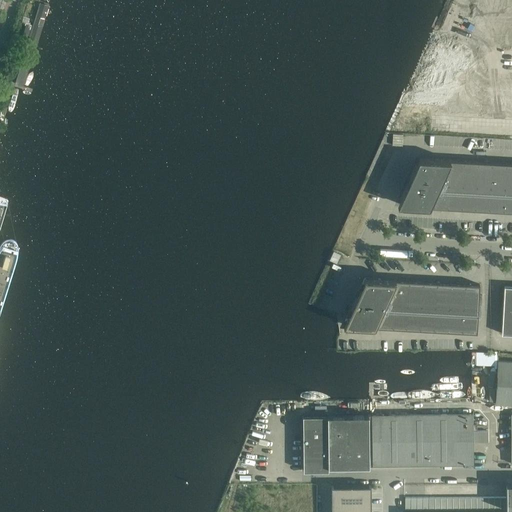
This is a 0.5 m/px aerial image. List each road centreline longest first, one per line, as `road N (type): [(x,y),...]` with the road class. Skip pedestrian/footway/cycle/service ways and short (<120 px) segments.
road 1 (unclassified): [(511,474),(304,476)]
road 2 (unclassified): [(363,236),(408,149),(511,155)]
road 3 (unknown): [(511,117),(433,106),(431,70),(463,0)]
road 4 (unclassified): [(511,249),(363,236)]
